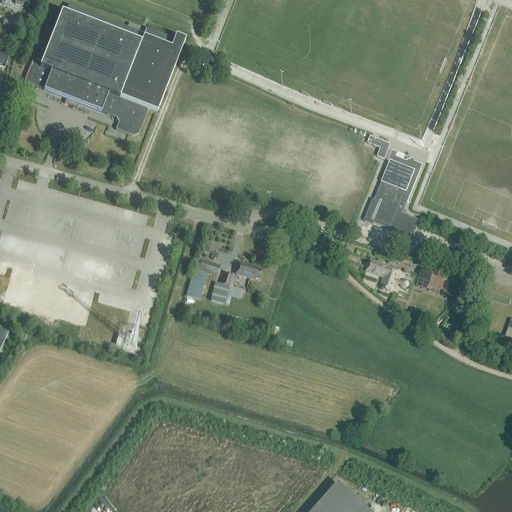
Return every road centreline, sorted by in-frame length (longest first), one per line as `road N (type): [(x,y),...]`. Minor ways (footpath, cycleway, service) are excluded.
road 1 (unclassified): [(233,226),(284,211),(354,236),(445,247),(511,275)]
road 2 (unclassified): [(233,226),(0,161)]
road 3 (track): [(309,251),(444,349),(511,377)]
